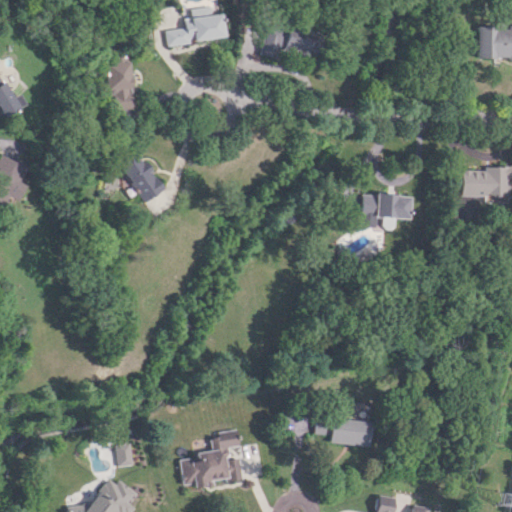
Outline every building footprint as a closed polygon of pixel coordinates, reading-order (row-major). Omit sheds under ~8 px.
[(163,29),(165,44),(222,37),(219,12),(208,14),(208,6),(190,8),(191,17),(182,18),(183,27),(163,29)] [(263,28),(258,50),(303,61),(311,26),(287,20),(284,33),(263,28)] [(471,58),(511,58),(511,25),(472,25),(471,58)] [(102,62),(103,94),(110,94),(111,109),(129,108),(128,55),(113,56),(113,62),(102,62)] [(0,116),(23,104),(16,93),(9,97),(0,80),(0,116)] [(141,201),(159,189),(134,150),(115,163),(141,201)] [(19,184),(15,182),(21,165),(0,156),(0,202),(1,203),(4,197),(12,200),(19,184)] [(456,168),(456,195),(482,195),(482,204),(504,203),(504,182),(511,182),(511,167),(456,168)] [(405,218),(406,195),(357,193),(356,216),(405,218)] [(364,445),(365,420),(327,418),(326,443),(364,445)] [(311,433),(323,434),(323,427),(327,427),(327,419),(311,419),(311,433)] [(175,459),(178,484),(188,483),(189,487),(208,484),(208,482),(237,477),(234,457),(226,458),(224,447),(235,445),(232,429),(205,433),(207,449),(191,451),(192,456),(175,459)] [(113,465),(128,464),(126,443),(111,444),(113,465)] [(121,511),(127,504),(125,503),(133,493),(115,479),(111,483),(104,478),(78,511),(121,511)] [(424,511),(425,507),(408,504),(406,511),(387,511),(390,497),(373,494),(370,511),(424,511)]
